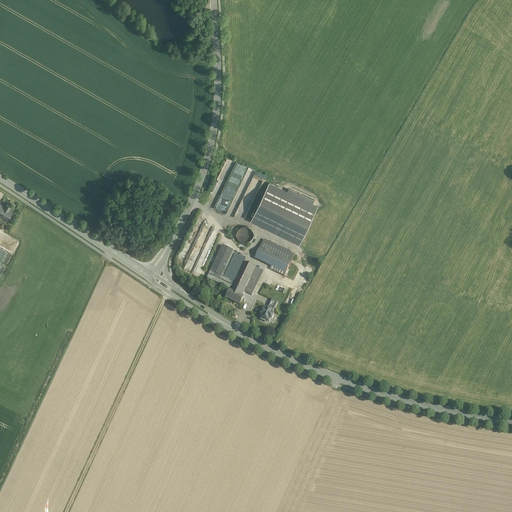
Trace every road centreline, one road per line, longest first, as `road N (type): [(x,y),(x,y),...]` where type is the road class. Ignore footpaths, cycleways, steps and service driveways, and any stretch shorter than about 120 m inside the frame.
road 1 (tertiary): [(151,278),(327,374),(511,423)]
road 2 (tertiary): [(151,278),(213,136),(213,0)]
road 3 (track): [(165,287),(66,511)]
road 4 (tertiary): [(0,179),(151,278)]
